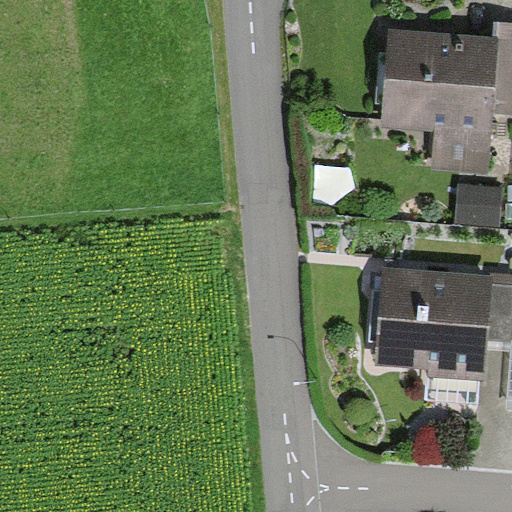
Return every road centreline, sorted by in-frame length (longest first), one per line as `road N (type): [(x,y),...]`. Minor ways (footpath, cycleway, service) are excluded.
road 1 (residential): [(292,485),(254,0)]
road 2 (residential): [(292,485),(511,497)]
